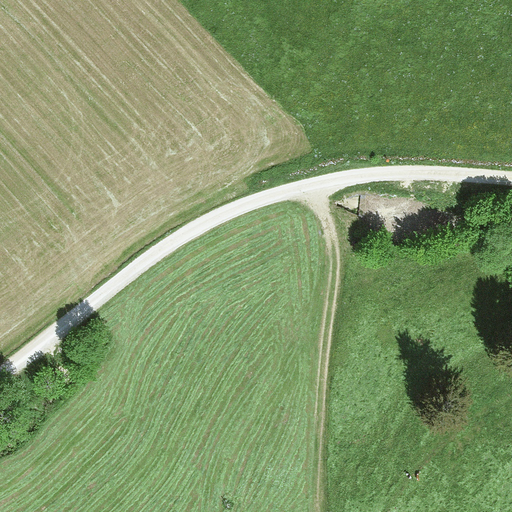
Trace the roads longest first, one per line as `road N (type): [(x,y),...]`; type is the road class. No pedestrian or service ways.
road 1 (track): [(511,177),(357,175),(243,204),(174,241),(0,374)]
road 2 (track): [(314,511),(337,249),(313,186)]
